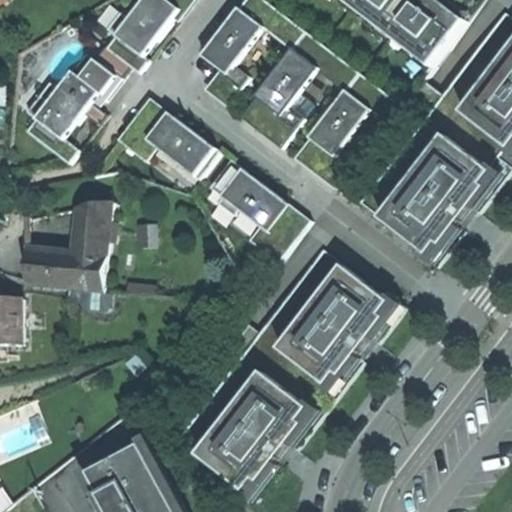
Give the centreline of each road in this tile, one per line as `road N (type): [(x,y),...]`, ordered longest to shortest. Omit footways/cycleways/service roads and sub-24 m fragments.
road 1 (residential): [(222,0),(178,52),(171,71),(181,95),(468,322)]
road 2 (residential): [(468,322),(370,449),(343,511)]
